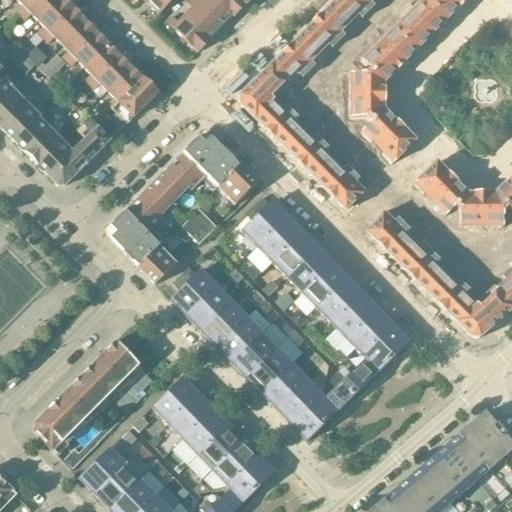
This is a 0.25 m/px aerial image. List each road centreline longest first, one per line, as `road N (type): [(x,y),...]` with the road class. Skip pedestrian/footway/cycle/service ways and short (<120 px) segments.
road 1 (residential): [(338,509),(124,292)]
road 2 (residential): [(511,28),(483,12),(405,91),(403,109),(437,142)]
road 3 (residential): [(483,383),(338,237)]
road 4 (residential): [(338,237),(196,93)]
road 5 (residential): [(338,509),(483,383)]
road 6 (residential): [(67,228),(196,93)]
road 7 (residential): [(0,416),(124,292)]
road 8 (residential): [(338,237),(437,142)]
road 9 (residential): [(196,93),(290,0)]
road 10 (residential): [(196,93),(103,0)]
